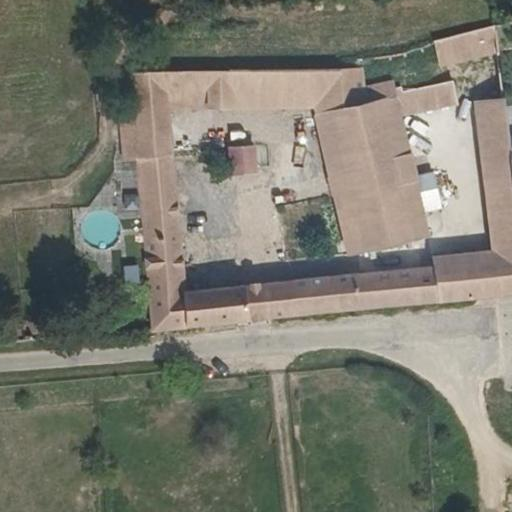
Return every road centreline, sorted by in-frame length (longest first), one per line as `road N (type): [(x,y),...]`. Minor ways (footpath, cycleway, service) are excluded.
road 1 (unclassified): [(0,375),(393,344),(428,352)]
road 2 (track): [(491,511),(489,465),(463,388),(428,352)]
